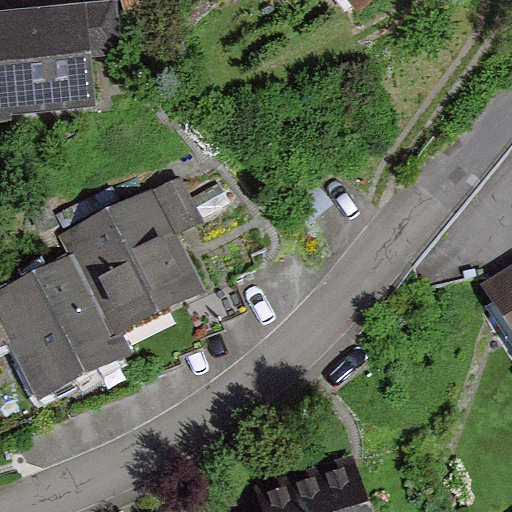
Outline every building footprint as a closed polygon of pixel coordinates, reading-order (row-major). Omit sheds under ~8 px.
[(111,10),(0,20),(0,107),(86,100),(81,47),(114,44),(111,10)] [(67,232),(80,259),(111,327),(193,289),(149,195),(67,232)] [(111,327),(80,259),(3,294),(47,389),(124,353),(111,327)] [(511,337),(511,279),(486,296),(511,337)] [(265,511),(363,511),(349,470),(262,499),(265,511)]
